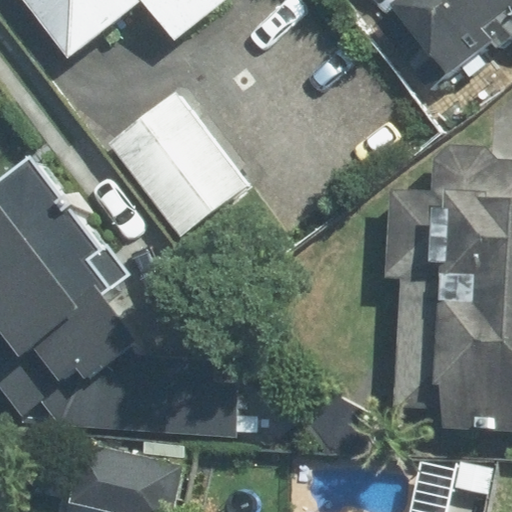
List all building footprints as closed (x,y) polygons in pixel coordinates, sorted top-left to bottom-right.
[(33,0),(79,59),(157,0),(158,0),(189,41),(244,0),(33,0)] [(511,0),(415,0),(408,6),(461,72),(511,31),(511,0)] [(144,114),(114,138),(194,237),(257,185),(184,94),(150,121),(144,114)] [(52,149),(0,192),(0,347),(25,329),(43,353),(53,345),(85,388),(160,332),(125,286),(144,271),(52,149)] [(511,156),(446,153),(443,192),(402,190),(398,274),(412,275),(405,407),(453,410),(451,433),(511,436),(511,156)] [(386,424),(347,392),(318,427),(357,459),(386,424)]
